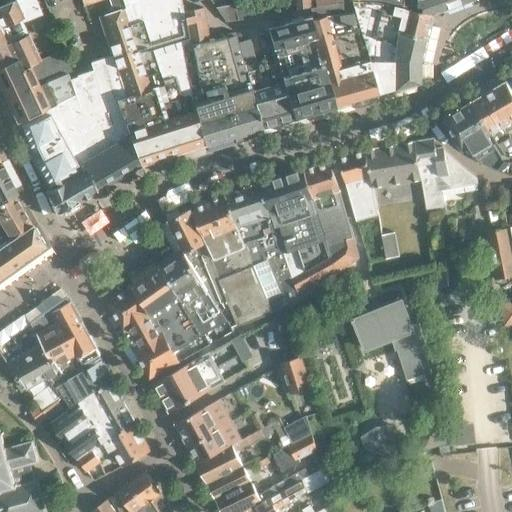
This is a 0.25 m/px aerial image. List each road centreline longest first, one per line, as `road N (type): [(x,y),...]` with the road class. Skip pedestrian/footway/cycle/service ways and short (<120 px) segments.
road 1 (secondary): [(511,52),(387,117),(189,177),(68,259)]
road 2 (residential): [(68,259),(169,448)]
road 3 (residential): [(0,120),(68,259)]
road 4 (residential): [(88,498),(0,392)]
